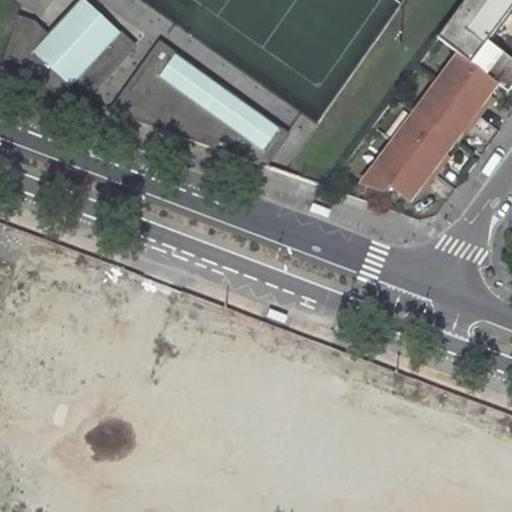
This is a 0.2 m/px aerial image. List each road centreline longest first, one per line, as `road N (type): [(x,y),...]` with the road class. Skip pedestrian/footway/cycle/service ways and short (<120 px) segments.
road 1 (tertiary): [(0,176),(382,323)]
road 2 (unclassified): [(437,290),(511,178)]
